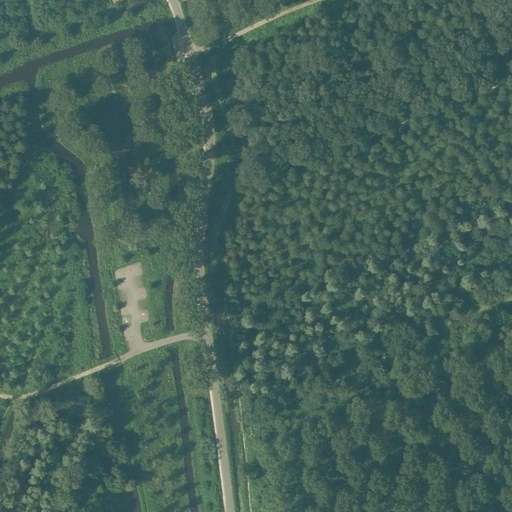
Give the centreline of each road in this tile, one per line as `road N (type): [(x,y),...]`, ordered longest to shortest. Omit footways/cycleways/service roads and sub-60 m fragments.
road 1 (tertiary): [(230,511),(198,268),(208,127),(172,0)]
road 2 (track): [(189,55),(325,0)]
